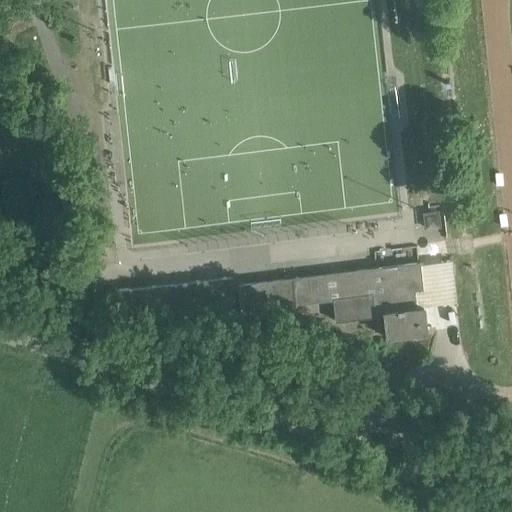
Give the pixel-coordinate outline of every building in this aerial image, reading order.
[(418,258),(422,300),(455,296),(450,254),(418,258)] [(382,304),(422,300),(418,258),(292,271),(294,295),(331,291),(334,313),(375,309),(374,306),(382,305),(382,304)] [(228,269),(129,280),(131,304),(231,293),(228,269)] [(285,272),(266,274),(270,305),(288,304),(285,272)] [(266,274),(238,277),(241,309),(270,305),(266,274)] [(422,300),(382,304),(382,305),(385,328),(424,324),(422,300)]
